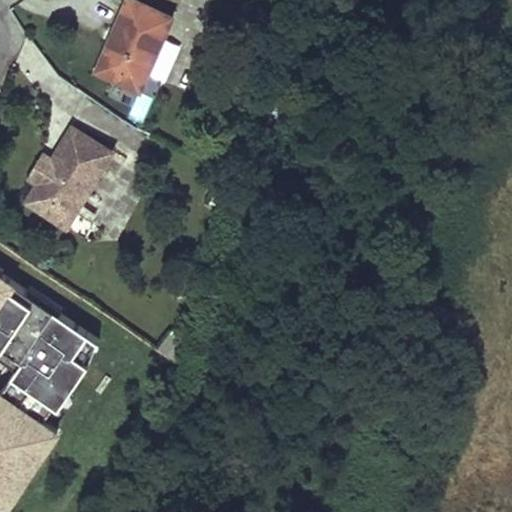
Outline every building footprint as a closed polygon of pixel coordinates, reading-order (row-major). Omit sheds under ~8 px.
[(173,17),(136,0),(129,0),(98,70),(121,80),(124,71),(145,81),(173,17)] [(124,71),(121,80),(141,89),(145,81),(124,71)] [(114,150),(73,125),(54,157),(39,183),(28,200),(50,213),(55,204),(74,216),(114,150)] [(45,152),(30,178),(39,183),(54,157),(45,152)] [(55,204),(50,213),(69,225),(74,216),(55,204)] [(0,344),(2,346),(6,339),(17,346),(12,353),(20,359),(0,389),(0,511),(5,505),(0,501),(8,489),(13,493),(26,474),(21,470),(41,440),(47,443),(56,429),(41,418),(49,407),(62,387),(67,391),(86,362),(78,357),(93,335),(53,308),(49,313),(17,292),(21,287),(0,273),(0,344)] [(24,283),(21,287),(17,292),(49,313),(53,308),(55,304),(24,283)] [(97,338),(93,335),(78,357),(86,362),(97,338)] [(6,339),(2,346),(12,353),(17,346),(6,339)] [(71,393),(67,391),(62,387),(49,407),(58,413),(71,393)] [(41,440),(21,470),(26,474),(29,476),(50,445),(47,443),(41,440)] [(16,495),(13,493),(8,489),(0,501),(5,505),(8,507),(16,495)]
